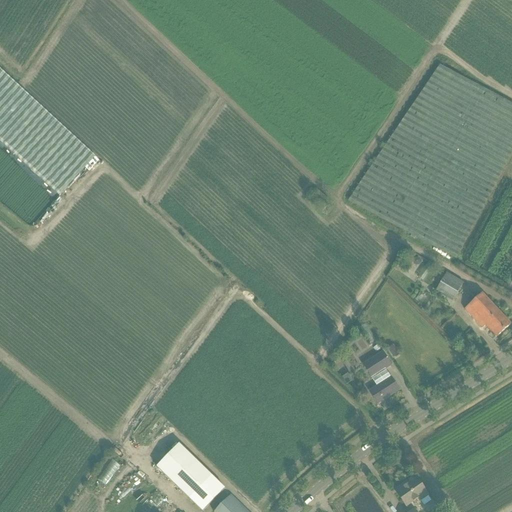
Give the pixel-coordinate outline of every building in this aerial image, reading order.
[(148,97),(170,93),(166,73),(169,72),(172,56),(176,60),(178,58),(157,39),(156,46),(149,54),(154,55),(148,61),(135,50),(128,58),(132,62),(131,67),(126,62),(116,73),(117,79),(114,78),(110,83),(112,92),(117,91),(116,95),(124,96),(125,106),(130,105),(131,106),(132,99),(140,97),(147,104),(148,97)] [(456,259),(511,153),(511,104),(439,65),(348,201),(411,235),(410,237),(414,239),(415,238),(456,259)] [(0,142),(59,196),(95,157),(0,69),(0,142)] [(122,101),(114,101),(115,95),(109,95),(108,114),(118,115),(118,113),(121,113),(122,101)] [(137,168),(141,161),(130,155),(128,159),(123,157),(118,166),(136,175),(139,169),(137,168)] [(323,211),(331,202),(319,191),(310,200),(323,211)] [(453,300),(463,283),(446,273),(436,290),(453,300)] [(510,325),(504,317),(483,294),(465,310),(475,321),(481,329),(485,325),(496,337),(510,325)] [(393,358),(399,354),(393,345),(387,349),(393,358)] [(369,392),(372,396),(377,404),(378,404),(377,404),(386,398),(386,399),(399,390),(391,377),(391,378),(385,369),(391,366),(382,352),(363,364),(377,386),(369,392)] [(202,511),(225,489),(179,444),(156,467),(201,511),(202,511)] [(396,493),(402,501),(406,507),(418,499),(423,506),(430,501),(427,496),(428,496),(420,485),(414,477),(405,483),(407,486),(396,493)] [(248,511),(231,496),(215,511),(248,511)]
